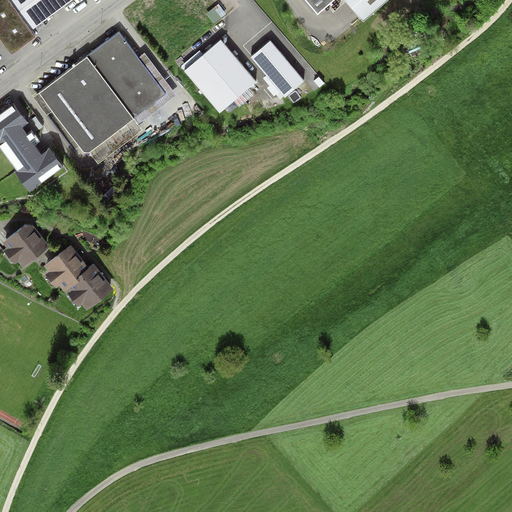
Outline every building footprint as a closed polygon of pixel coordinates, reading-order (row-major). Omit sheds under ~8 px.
[(0,0),(0,37),(13,56),(37,38),(31,31),(72,0),(0,0)] [(308,0),(319,12),(332,0),(346,0),(365,21),(388,0),(308,0)] [(166,94),(119,33),(40,93),(87,154),(166,94)] [(256,81),(221,40),(186,70),(221,112),(256,81)] [(305,81),(271,41),(251,58),(286,98),(305,81)] [(27,117),(14,100),(0,109),(0,139),(20,166),(18,168),(30,185),(62,161),(50,145),(42,151),(21,122),(27,117)] [(47,247),(29,224),(4,243),(23,266),(47,247)] [(89,269),(71,246),(45,266),(50,272),(46,275),(56,287),(60,284),(65,290),(69,287),(73,291),(69,293),(79,306),(82,303),(87,309),(112,289),(94,265),(89,269)]
